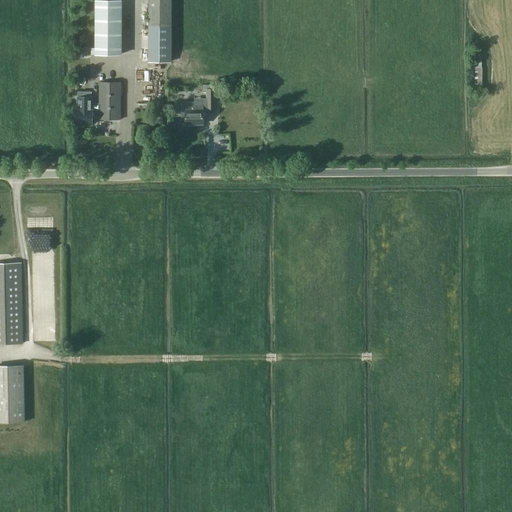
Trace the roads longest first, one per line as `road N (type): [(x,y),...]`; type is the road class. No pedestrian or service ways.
road 1 (unclassified): [(0,174),(511,170)]
road 2 (unknown): [(15,173),(29,337),(23,359),(0,364)]
